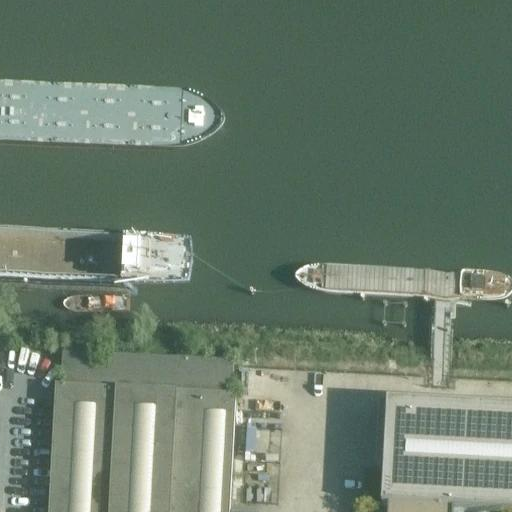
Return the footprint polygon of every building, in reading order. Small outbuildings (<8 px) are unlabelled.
[(0,400),(52,403),(54,359),(0,356),(0,400)] [(49,511),(75,511),(80,444),(84,358),(62,357),(60,388),(56,388),(49,511)] [(230,511),(231,497),(236,397),(232,397),(234,365),(84,358),(80,444),(173,449),(169,511),(230,511)] [(387,511),(511,511),(511,412),(387,405),(381,509),(387,510),(387,511)] [(169,511),(173,449),(80,444),(75,511),(169,511)]
